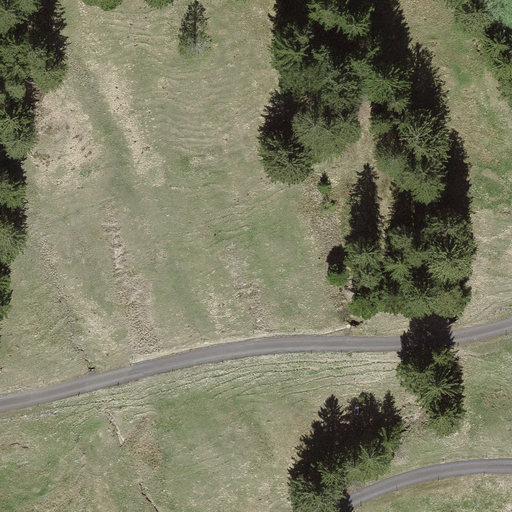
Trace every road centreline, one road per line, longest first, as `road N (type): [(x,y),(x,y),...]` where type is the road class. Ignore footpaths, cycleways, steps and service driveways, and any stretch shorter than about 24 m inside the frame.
road 1 (unclassified): [(511,322),(427,342),(201,355),(0,404)]
road 2 (unclassified): [(327,511),(425,474),(511,465)]
